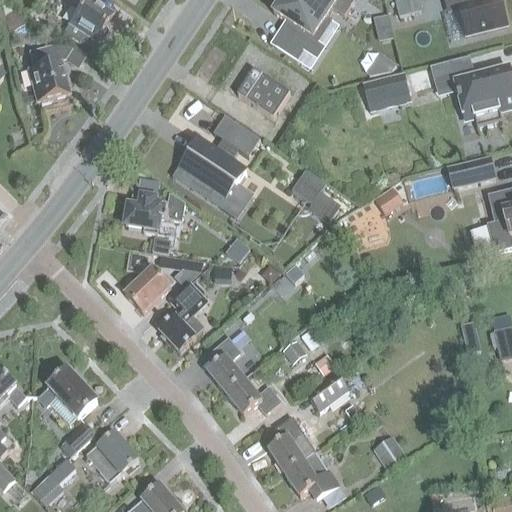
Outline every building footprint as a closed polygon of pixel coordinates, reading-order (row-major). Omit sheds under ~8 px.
[(87,0),(61,0),(80,12),(64,36),(78,46),(80,46),(81,46),(82,46),(83,45),(86,40),(94,45),(95,43),(98,44),(101,44),(103,43),(105,41),(107,38),(107,35),(106,33),(104,30),(111,19),(86,3),(87,0)] [(326,21),(325,21),(293,0),(282,0),(272,16),(317,45),(331,24),(326,21)] [(293,0),(325,21),(326,21),(331,12),(343,20),(355,0),(293,0)] [(442,0),(447,17),(459,14),(466,40),(506,29),(499,2),(485,5),(483,6),(481,0),(442,0)] [(418,1),(395,7),(399,21),(421,15),(418,1)] [(14,15),(1,23),(10,37),(23,29),(14,15)] [(387,19),(373,22),(376,34),(390,30),(387,19)] [(302,55),(281,41),(274,51),(295,65),(302,55)] [(55,67),(51,51),(29,57),(34,73),(28,74),(37,107),(40,106),(41,109),(50,107),(49,104),(68,98),(67,95),(70,94),(68,86),(65,87),(59,66),(55,67)] [(477,81),(455,87),(458,100),(457,100),(458,105),(466,135),(502,126),(499,116),(511,112),(511,83),(509,72),(491,77),(490,78),(489,78),(489,79),(488,80),(488,81),(481,83),(480,82),(479,81),(478,81),(477,81)] [(289,99),(253,75),(237,100),(273,124),(289,99)] [(354,92),(360,118),(361,117),(360,112),(400,102),(394,81),(354,92)] [(249,162),(260,144),(225,121),(214,138),(249,162)] [(185,155),(175,170),(192,181),(189,185),(206,197),(209,192),(221,201),(229,188),(232,190),(242,175),(243,175),(194,141),(194,143),(196,144),(188,157),(185,155)] [(446,171),(452,191),(493,180),(487,159),(446,171)] [(312,208),(325,189),(306,176),(293,195),(312,208)] [(386,194),(397,211),(417,200),(406,182),(386,194)] [(511,197),(488,203),(494,227),(487,229),(495,258),(511,253),(511,197)] [(173,200),(167,199),(165,211),(152,209),(153,204),(134,201),(133,211),(128,210),(124,230),(143,233),(142,238),(156,240),(159,223),(180,226),(183,208),(173,200)] [(168,259),(171,245),(155,242),(152,256),(168,259)] [(243,243),(232,254),(242,264),(253,253),(243,243)] [(161,259),(159,269),(200,276),(202,266),(161,259)] [(271,288),(279,278),(270,269),(261,279),(271,288)] [(295,269),(285,278),(294,288),(304,278),(295,269)] [(170,291),(153,272),(125,299),(143,318),(170,291)] [(187,292),(185,290),(169,306),(177,315),(158,334),(179,357),(194,342),(193,341),(203,332),(189,318),(205,302),(191,287),(187,292)] [(449,341),(461,338),(453,308),(442,311),(449,341)] [(511,363),(511,334),(511,332),(490,338),(494,353),(498,353),(501,366),(511,363)] [(225,398),(244,383),(230,366),(241,357),(229,342),(213,356),(220,365),(206,376),(225,398)] [(306,359),(296,345),(283,355),(293,369),(306,359)] [(324,380),(336,371),(327,359),(315,368),(324,380)] [(70,377),(67,374),(38,401),(46,411),(49,408),(69,430),(77,423),(78,424),(97,406),(78,386),(80,384),(72,375),(70,377)] [(0,407),(8,400),(17,409),(25,401),(0,375),(0,407)] [(348,395),(337,379),(306,401),(318,417),(348,395)] [(258,400),(244,383),(225,398),(243,420),(257,409),(265,419),(280,406),(268,392),(258,400)] [(351,424),(360,417),(353,409),(345,415),(351,424)] [(374,434),(384,427),(377,418),(367,425),(374,434)] [(302,465),(314,457),(292,423),(276,434),(283,444),(268,454),(283,478),(302,465)] [(95,438),(85,427),(66,445),(56,455),(64,464),(69,460),(70,461),(95,438)] [(139,464),(115,437),(100,450),(99,450),(86,461),(110,488),(120,480),(121,480),(139,464)] [(405,461),(392,441),(373,454),(385,474),(405,461)] [(327,475),(314,457),(302,465),(283,478),(299,502),(314,492),(321,503),(338,492),(327,475)] [(58,490),(75,473),(66,464),(41,489),(34,495),(34,496),(32,498),(46,511),(63,495),(58,490)] [(14,483),(0,467),(0,494),(1,496),(14,483)] [(179,511),(159,489),(133,511),(179,511)] [(511,511),(511,498),(490,503),(491,511),(511,511)]
